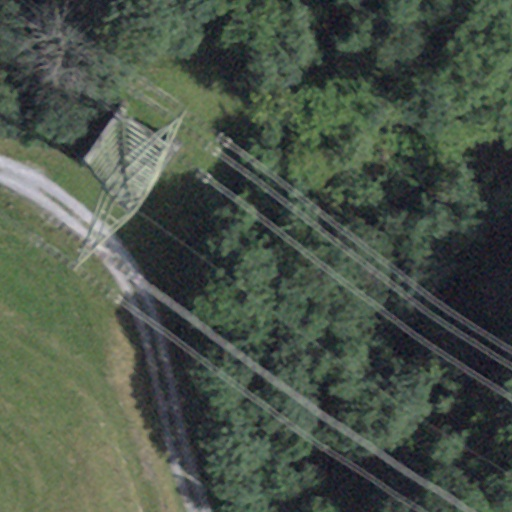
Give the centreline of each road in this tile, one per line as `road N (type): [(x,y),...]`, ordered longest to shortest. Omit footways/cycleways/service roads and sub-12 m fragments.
road 1 (track): [(197,511),(131,279),(70,212),(0,170)]
road 2 (track): [(0,317),(100,388),(152,511)]
